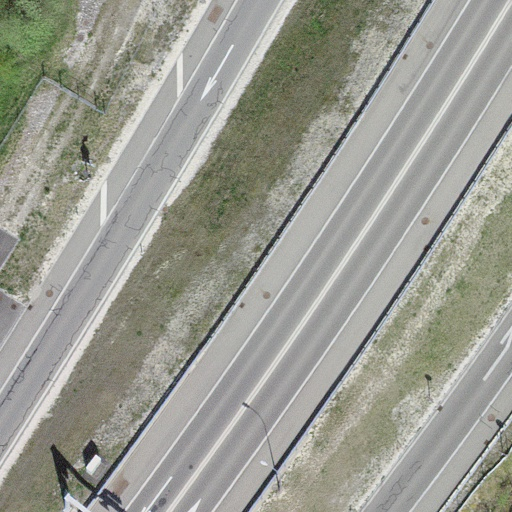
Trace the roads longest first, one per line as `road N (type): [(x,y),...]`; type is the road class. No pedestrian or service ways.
road 1 (trunk): [(163,511),(341,266),(510,0)]
road 2 (motorway): [(258,0),(72,329),(0,435)]
road 3 (track): [(121,0),(0,232)]
road 4 (motorway): [(382,511),(511,338)]
